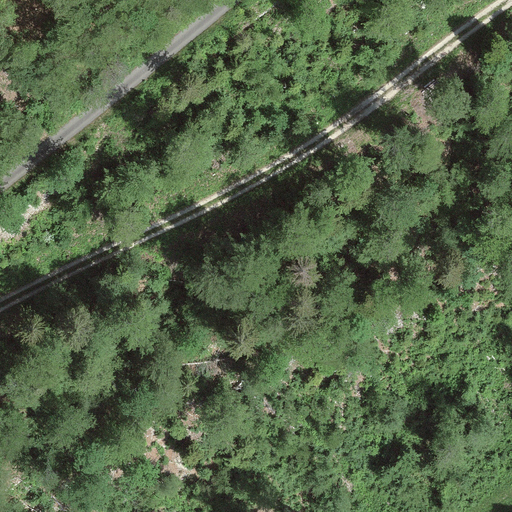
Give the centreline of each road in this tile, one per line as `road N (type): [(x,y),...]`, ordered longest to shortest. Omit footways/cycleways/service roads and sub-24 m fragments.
road 1 (track): [(0,304),(274,169),(511,0)]
road 2 (unclassified): [(0,184),(229,0)]
